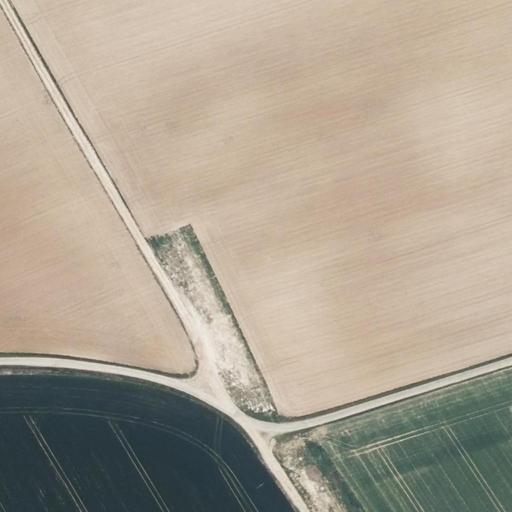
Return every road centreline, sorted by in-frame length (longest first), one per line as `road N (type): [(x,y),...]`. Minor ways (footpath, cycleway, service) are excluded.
road 1 (unclassified): [(0,361),(147,376),(207,395),(252,429),(298,424),(511,358)]
road 2 (track): [(0,0),(199,339),(207,395)]
